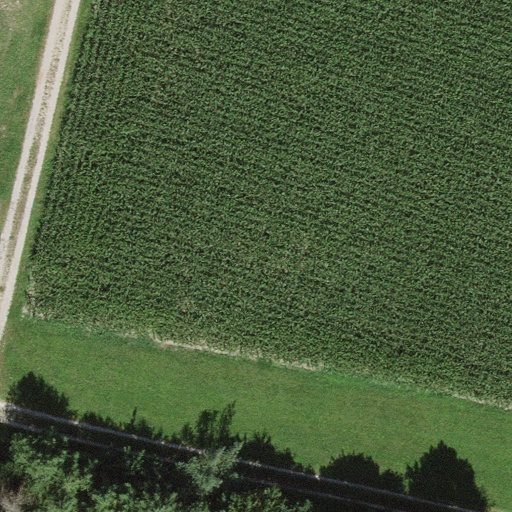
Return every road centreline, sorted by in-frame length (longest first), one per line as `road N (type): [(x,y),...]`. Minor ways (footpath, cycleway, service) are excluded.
road 1 (track): [(0,417),(393,511)]
road 2 (track): [(0,280),(57,0)]
